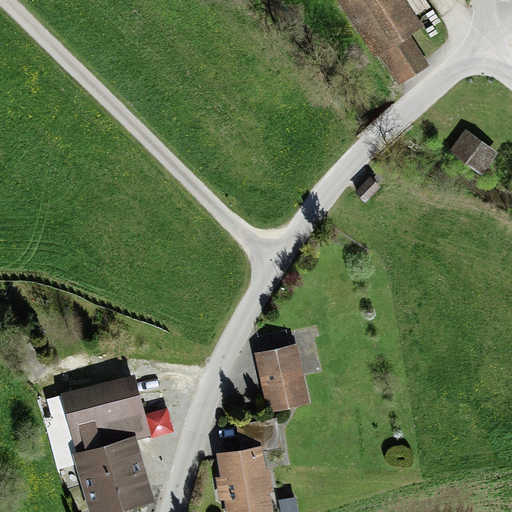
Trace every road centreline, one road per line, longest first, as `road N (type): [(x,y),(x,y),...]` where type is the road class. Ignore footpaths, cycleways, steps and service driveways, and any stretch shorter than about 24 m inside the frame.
road 1 (residential): [(266,260),(7,0)]
road 2 (residential): [(487,34),(361,144),(266,260)]
road 3 (residential): [(266,260),(206,382),(167,511)]
